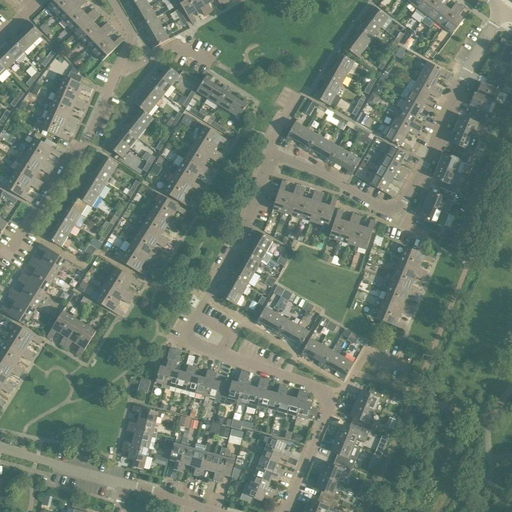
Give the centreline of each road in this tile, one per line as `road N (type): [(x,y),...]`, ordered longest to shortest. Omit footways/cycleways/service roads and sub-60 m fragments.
road 1 (residential): [(270,154),(337,179),(394,216),(501,8)]
road 2 (residential): [(270,154),(248,223),(180,339),(326,394)]
road 3 (residential): [(113,0),(131,35),(86,141),(0,251)]
road 4 (residential): [(123,483),(0,447)]
road 5 (residential): [(280,511),(326,394)]
